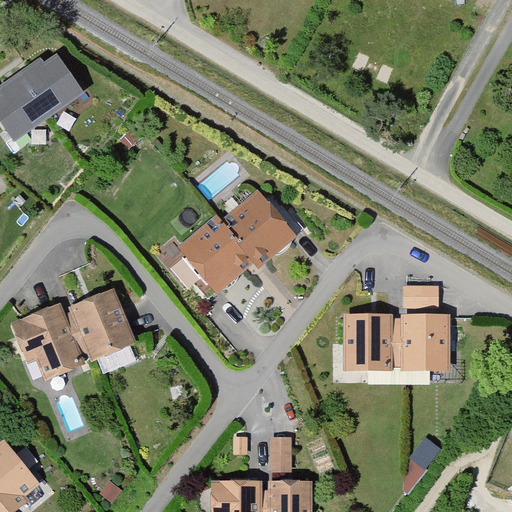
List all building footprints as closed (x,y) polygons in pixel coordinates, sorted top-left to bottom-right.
[(57,49),(0,86),(0,119),(18,142),(87,92),(57,49)] [(173,251),(210,294),(244,264),(256,278),(299,242),(259,196),(219,229),(210,219),(173,251)] [(343,315),(341,370),(445,374),(447,313),(435,313),(436,289),(400,287),(399,317),(343,315)] [(36,365),(44,384),(129,347),(108,299),(62,318),(54,300),(0,323),(0,335),(16,374),(36,365)] [(103,373),(138,360),(133,349),(99,361),(103,373)] [(293,471),(292,437),(269,437),(270,472),(293,471)] [(0,511),(36,481),(0,439),(0,511)] [(312,511),(312,475),(205,475),(205,511),(312,511)]
